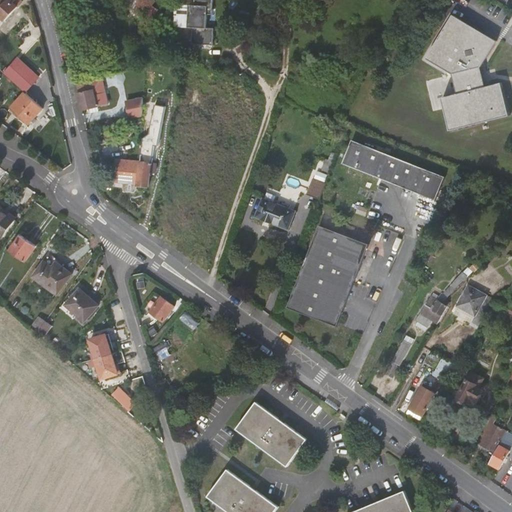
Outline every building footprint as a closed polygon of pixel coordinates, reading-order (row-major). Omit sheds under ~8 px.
[(0,0),(0,14),(4,18),(20,0),(0,0)] [(140,0),(137,6),(142,10),(147,0),(140,0)] [(147,0),(142,10),(147,14),(155,0),(147,0)] [(214,27),(206,27),(207,10),(212,10),(212,0),(194,0),(195,4),(189,4),(188,27),(193,27),(192,44),(213,45),(214,27)] [(149,14),(151,16),(158,5),(155,3),(149,14)] [(177,26),(188,27),(189,4),(178,3),(177,26)] [(158,5),(151,16),(154,18),(161,7),(158,5)] [(492,46),(448,19),(422,64),(448,79),(453,94),(438,102),(451,131),(507,107),(501,92),(483,100),(476,72),(492,46)] [(24,44),(30,49),(38,41),(32,35),(24,44)] [(43,77),(20,58),(7,73),(28,91),(30,92),(43,77)] [(102,78),(76,84),(82,110),(89,108),(98,106),(108,104),(102,78)] [(31,121),(44,105),(30,92),(28,91),(15,107),(31,121)] [(147,113),(149,96),(132,98),(134,114),(147,113)] [(155,141),(161,141),(163,125),(156,125),(156,128),(155,141)] [(449,176),(357,137),(348,160),(439,199),(449,176)] [(150,158),(117,155),(114,178),(148,181),(150,158)] [(323,196),(329,179),(317,174),(311,191),(323,196)] [(298,208),(266,195),(260,212),(291,225),(298,208)] [(0,240),(1,241),(19,215),(1,203),(0,203),(0,240)] [(371,240),(322,220),(290,301),(339,320),(371,240)] [(40,244),(25,234),(14,249),(29,260),(40,244)] [(52,255),(48,261),(57,267),(61,261),(52,255)] [(57,267),(48,261),(37,276),(60,293),(75,272),(61,261),(57,267)] [(460,280),(452,288),(456,292),(464,285),(460,280)] [(481,326),(496,299),(472,285),(461,303),(479,314),(476,321),(475,322),(481,326)] [(100,306),(81,289),(67,305),(85,322),(100,306)] [(167,313),(176,301),(162,291),(154,303),(167,313)] [(454,302),(449,300),(444,298),(441,301),(434,297),(428,310),(446,318),(454,302)] [(455,303),(454,302),(446,318),(443,323),(442,324),(445,325),(455,307),(454,306),(455,303)] [(511,307),(495,302),(493,313),(511,317),(511,307)] [(479,314),(461,303),(457,309),(476,321),(479,314)] [(446,318),(428,310),(422,322),(433,327),(437,319),(443,323),(446,318)] [(40,316),(34,323),(47,333),(53,325),(40,316)] [(103,378),(122,373),(110,333),(92,338),(103,378)] [(414,342),(407,338),(388,370),(397,375),(414,342)] [(428,359),(439,366),(445,353),(435,347),(428,359)] [(448,378),(458,361),(445,353),(439,366),(435,371),(448,378)] [(487,372),(476,365),(459,394),(477,404),(487,384),(482,382),(487,372)] [(245,377),(259,374),(257,366),(243,369),(245,377)] [(438,390),(423,381),(410,404),(424,412),(438,390)] [(117,382),(112,389),(129,401),(134,396),(117,382)] [(129,401),(112,389),(111,390),(127,404),(129,401)] [(307,440),(255,403),(235,430),(286,468),(307,440)] [(501,442),(509,426),(491,417),(480,439),(498,448),(501,442)] [(498,448),(491,460),(501,465),(510,446),(501,442),(498,448)] [(274,511),(278,507),(227,469),(208,496),(228,511),(274,511)] [(412,511),(403,491),(381,500),(376,503),(354,511),(412,511)]
